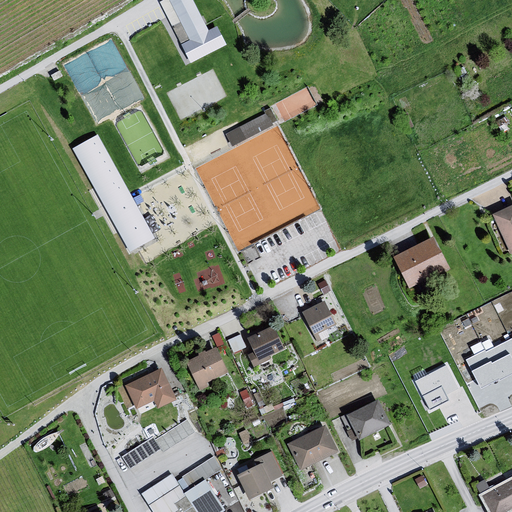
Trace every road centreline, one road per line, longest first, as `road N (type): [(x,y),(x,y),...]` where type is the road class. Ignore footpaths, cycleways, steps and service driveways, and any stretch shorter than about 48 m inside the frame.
road 1 (unclassified): [(74,400),(109,375),(511,173)]
road 2 (tertiary): [(306,511),(511,416)]
road 3 (unclassified): [(0,89),(115,25)]
road 4 (residential): [(74,400),(133,511)]
